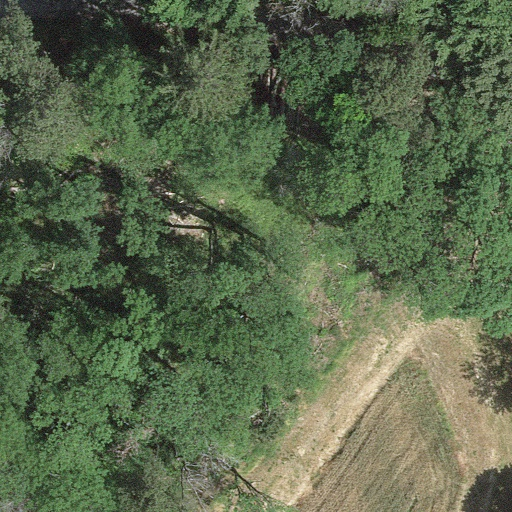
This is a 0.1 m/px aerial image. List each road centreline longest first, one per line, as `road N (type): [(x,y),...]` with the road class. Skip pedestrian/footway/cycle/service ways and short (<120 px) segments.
road 1 (track): [(82,0),(479,52)]
road 2 (track): [(511,122),(464,0)]
